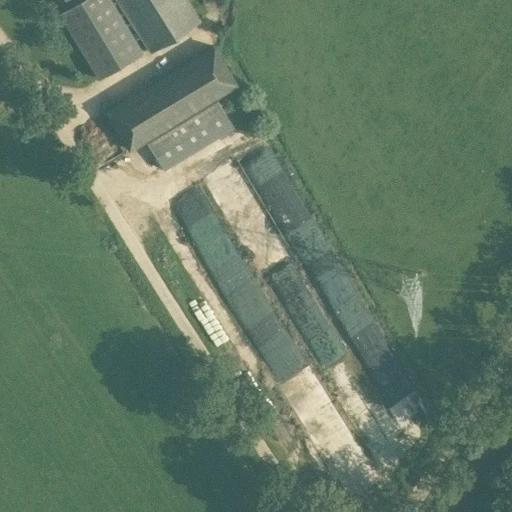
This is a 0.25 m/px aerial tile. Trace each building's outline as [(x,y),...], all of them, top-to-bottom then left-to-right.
[(142,52),(110,0),(80,0),(59,13),(99,79),(142,52)] [(119,0),(150,52),(198,22),(185,0),(119,0)] [(213,46),(192,59),(215,97),(236,84),(213,46)] [(129,149),(145,139),(122,101),(106,111),(129,149)] [(283,228),(308,274),(333,261),(308,214),(283,228)] [(250,276),(223,291),(235,312),(261,297),(250,276)] [(391,436),(371,448),(384,468),(404,456),(391,436)]
